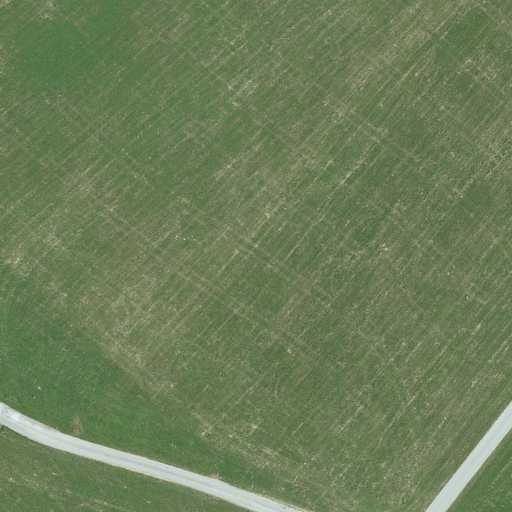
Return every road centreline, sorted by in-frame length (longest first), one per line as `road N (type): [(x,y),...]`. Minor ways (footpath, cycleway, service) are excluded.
road 1 (track): [(269,511),(50,440),(0,415)]
road 2 (unclassified): [(511,417),(438,511)]
